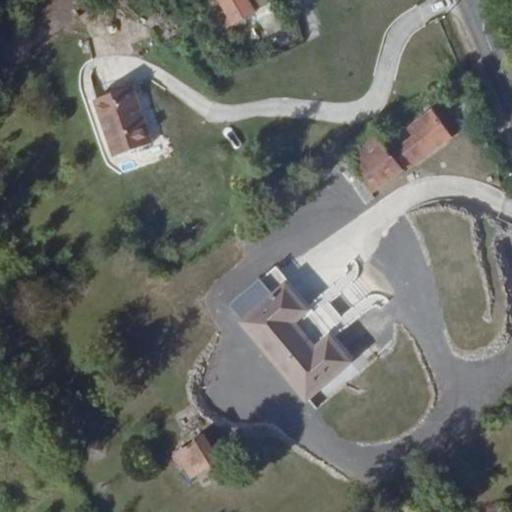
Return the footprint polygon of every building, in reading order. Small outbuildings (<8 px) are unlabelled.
[(257,0),(228,0),(237,16),(224,23),(233,38),(268,19),(257,0)] [(130,95),(91,107),(110,164),(148,151),(130,95)] [(444,108),(433,116),(435,119),(447,110),(444,108)] [(362,157),(385,190),(463,133),(447,110),(435,119),(433,116),(420,125),(426,134),(416,141),(424,152),(410,161),(403,152),(402,154),(390,136),(362,157)] [(316,238),(282,263),(350,357),(396,325),(381,304),(365,314),(343,282),(357,272),(340,247),(328,256),(316,238)] [(352,362),(287,279),(271,292),(260,277),(226,304),(302,402),(352,362)] [(218,461),(202,440),(178,457),(194,479),(218,461)]
